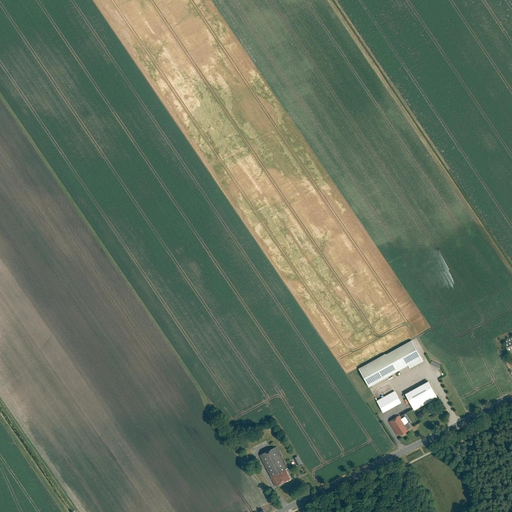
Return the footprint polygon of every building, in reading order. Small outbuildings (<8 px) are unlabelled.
[(410,340),(359,370),(369,387),(421,357),(410,340)] [(428,382),(406,394),(415,410),(437,398),(428,382)] [(383,412),(401,402),(395,391),(377,401),(383,412)] [(410,422),(405,425),(403,424),(404,423),(399,416),(390,422),(398,436),(400,434),(401,435),(402,435),(403,435),(405,434),(406,433),(409,431),(408,430),(411,428),(408,424),(410,423),(410,422)] [(260,455),(276,487),(291,479),(286,470),(288,469),(277,447),(260,455)] [(295,458),(299,466),(303,464),(299,456),(295,458)]
